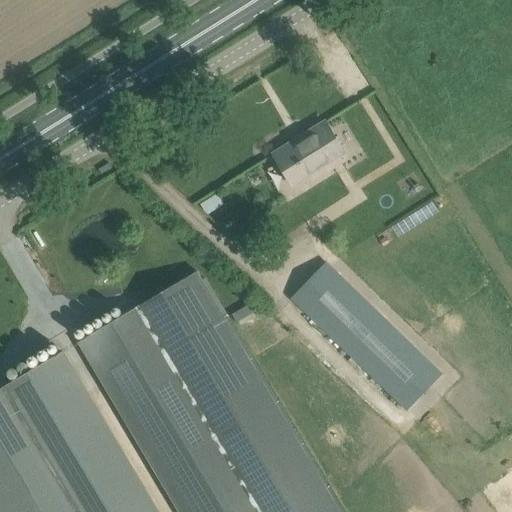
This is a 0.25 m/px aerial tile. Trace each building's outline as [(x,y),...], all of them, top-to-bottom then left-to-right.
[(345,153),(336,139),(326,122),(303,136),(304,138),(277,155),(276,153),(275,154),(294,184),(345,153)] [(219,193),(202,204),(208,213),(225,203),(219,193)] [(305,261),(309,271),(331,262),(326,252),(305,261)] [(341,511),(198,271),(80,342),(181,511),(341,511)] [(341,276),(306,312),(408,410),(444,374),(341,276)] [(157,511),(63,352),(0,389),(0,510),(1,511),(157,511)]
